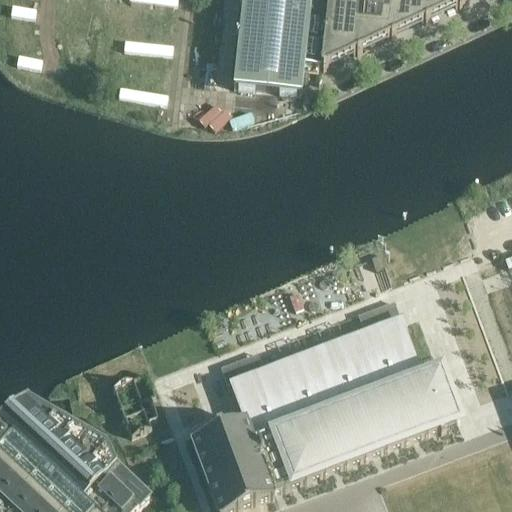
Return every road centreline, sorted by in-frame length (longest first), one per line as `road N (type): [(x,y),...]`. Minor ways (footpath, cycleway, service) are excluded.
road 1 (unclassified): [(463,264),(159,382)]
road 2 (unclassified): [(292,511),(511,428)]
road 3 (unknown): [(476,0),(349,54)]
road 4 (unclassified): [(463,264),(511,388)]
